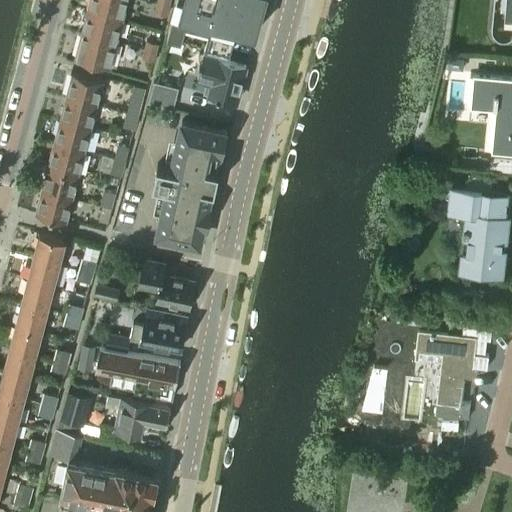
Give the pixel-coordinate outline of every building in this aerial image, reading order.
[(121,18),(125,0),(91,0),(89,9),(121,18)] [(177,0),(168,34),(222,49),(229,51),(236,28),(254,33),(256,34),(265,0),(177,0)] [(511,0),(501,0),(501,8),(507,9),(506,14),(511,14),(511,0)] [(166,15),(168,5),(156,2),(154,12),(166,15)] [(115,41),(121,18),(89,9),(83,32),(115,41)] [(109,65),(115,41),(83,32),(77,56),(109,65)] [(156,51),(158,43),(145,40),(144,48),(156,51)] [(154,61),(156,51),(144,48),(141,59),(154,61)] [(204,53),(196,79),(207,82),(204,92),(209,93),(208,94),(216,96),(216,97),(219,98),(220,97),(236,102),(246,65),(204,53)] [(96,103),(102,79),(73,71),(66,96),(96,103)] [(511,77),(473,74),(470,105),(496,107),(492,150),(511,152),(511,77)] [(154,80),(149,100),(173,107),(178,86),(154,80)] [(138,114),(145,88),(133,85),(126,111),(138,114)] [(90,126),(96,103),(66,96),(60,119),(90,126)] [(134,128),(138,114),(126,111),(123,125),(134,128)] [(84,150),(90,126),(60,119),(54,142),(84,150)] [(222,150),(227,130),(182,120),(171,166),(157,163),(152,183),(167,186),(157,233),(194,241),(195,238),(201,239),(204,224),(206,224),(211,204),(208,204),(212,187),(214,187),(219,167),(217,167),(221,150),(222,150)] [(78,173),(84,150),(54,142),(48,165),(78,173)] [(125,160),(129,146),(117,144),(114,157),(125,160)] [(122,175),(125,160),(114,157),(110,172),(122,175)] [(511,170),(511,161),(494,159),(490,163),(490,169),(511,170)] [(72,196),(78,173),(48,165),(42,188),(72,196)] [(502,272),(508,215),(504,214),(506,193),(451,187),(448,210),(465,212),(462,236),(467,236),(466,250),(460,249),(458,267),(502,272)] [(65,220),(72,196),(42,188),(36,212),(65,220)] [(111,206),(115,192),(104,189),(100,204),(102,204),(111,206)] [(107,222),(111,206),(102,204),(98,220),(107,222)] [(58,263),(64,239),(39,233),(33,256),(58,263)] [(93,272),(99,249),(86,245),(79,268),(93,272)] [(52,285),(58,263),(33,256),(27,279),(52,285)] [(138,281),(137,283),(160,288),(158,299),(189,305),(190,302),(192,302),(194,294),(191,292),(194,281),(194,279),(175,276),(176,274),(164,272),(166,261),(143,256),(138,281)] [(90,283),(93,272),(79,268),(76,279),(90,283)] [(47,308),(52,285),(27,279),(21,301),(47,308)] [(117,301),(120,288),(97,283),(93,296),(117,301)] [(41,330),(47,308),(21,301),(15,324),(41,330)] [(65,313),(80,317),(83,306),(68,302),(65,313)] [(144,322),(133,320),(130,336),(130,337),(140,339),(180,348),(187,314),(147,305),(144,322)] [(440,315),(411,311),(409,319),(420,320),(420,326),(438,328),(438,323),(440,315)] [(77,328),(80,317),(65,313),(62,324),(77,328)] [(418,327),(415,349),(443,352),(438,398),(436,398),(434,413),(467,417),(469,402),(462,401),(465,370),(470,371),(471,366),(486,368),(488,355),(484,354),(486,339),(490,339),(492,325),(463,322),(462,333),(418,327)] [(35,353),(41,330),(15,324),(10,346),(35,353)] [(128,349),(130,337),(130,336),(109,332),(106,345),(128,349)] [(84,342),(80,364),(92,366),(96,344),(84,342)] [(173,397),(180,361),(102,345),(97,368),(138,377),(135,389),(173,397)] [(29,375),(35,353),(10,346),(4,369),(29,375)] [(68,362),(71,351),(55,347),(52,357),(68,362)] [(65,373),(68,362),(52,357),(49,369),(65,373)] [(0,391),(23,398),(29,375),(4,369),(0,383),(0,391)] [(67,390),(57,428),(80,434),(83,421),(84,422),(90,395),(67,390)] [(0,415),(17,420),(23,398),(0,391),(0,415)] [(55,406),(57,395),(42,391),(40,402),(55,406)] [(167,423),(170,409),(167,405),(108,394),(106,404),(118,407),(114,428),(141,434),(144,420),(164,424),(167,423)] [(52,417),(55,406),(40,402),(37,413),(52,417)] [(0,439),(11,443),(17,420),(0,415),(0,439)] [(80,434),(57,428),(50,454),(69,458),(62,490),(59,505),(93,511),(95,508),(114,511),(150,511),(154,492),(156,492),(159,488),(161,480),(157,477),(157,474),(117,466),(116,467),(75,459),(80,434)] [(42,451),(45,440),(30,437),(27,447),(42,451)] [(0,439),(0,463),(6,465),(11,443),(0,439)] [(40,462),(42,451),(27,447),(25,459),(40,462)] [(29,495),(32,486),(9,479),(5,489),(16,493),(16,492),(29,495)] [(25,507),(29,495),(16,492),(16,493),(13,503),(25,507)]
